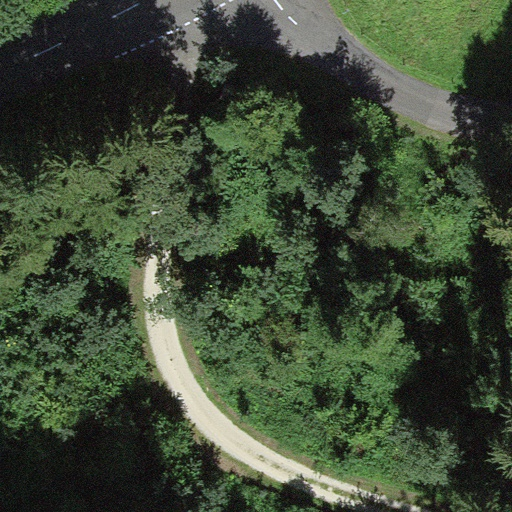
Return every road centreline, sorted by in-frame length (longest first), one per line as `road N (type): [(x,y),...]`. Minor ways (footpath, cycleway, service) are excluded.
road 1 (track): [(398,511),(276,467),(206,416),(178,378),(158,292),(162,225),(176,126),(221,0)]
road 2 (tertiary): [(511,119),(410,101),(345,65),(276,0)]
road 3 (tertiary): [(0,74),(146,0)]
